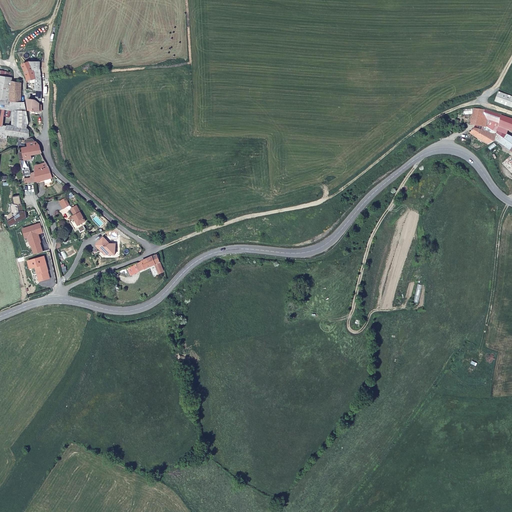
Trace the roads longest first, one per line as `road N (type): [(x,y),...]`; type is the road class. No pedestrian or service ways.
road 1 (secondary): [(0,316),(62,299),(128,312),(154,303),(215,251),(322,248),(380,188),(437,149),(457,149),(511,201)]
road 2 (track): [(511,110),(474,100),(337,192),(197,233),(47,300)]
road 3 (residential): [(152,251),(55,171),(43,143),(48,24),(23,32),(10,64),(0,63)]
